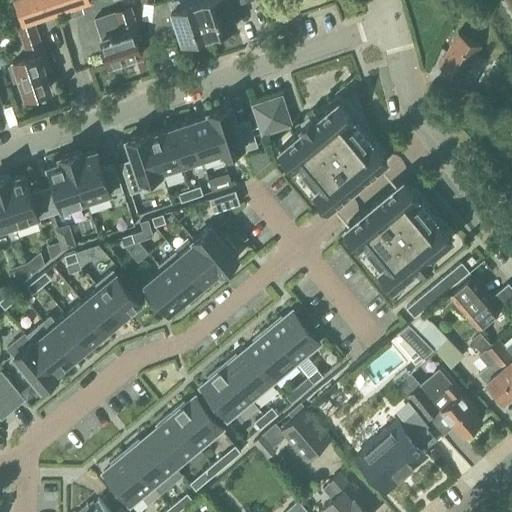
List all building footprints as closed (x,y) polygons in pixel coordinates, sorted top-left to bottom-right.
[(15,0),(22,20),(23,23),(35,19),(65,9),(65,8),(61,0),(15,0)] [(61,0),(65,8),(65,9),(76,5),(90,0),(89,0),(61,0)] [(166,0),(155,4),(152,29),(153,32),(176,24),(183,44),(210,35),(198,0),(166,0)] [(198,0),(210,35),(237,26),(231,6),(245,1),(244,0),(198,0)] [(114,12),(97,18),(103,38),(111,64),(113,63),(115,68),(138,60),(136,56),(141,54),(137,40),(143,37),(133,7),(114,12)] [(15,63),(9,65),(14,82),(20,80),(26,97),(52,88),(46,71),(52,69),(35,19),(23,23),(22,20),(16,22),(28,57),(14,62),(15,63)] [(462,79),(481,45),(458,32),(439,66),(462,79)] [(458,84),(454,95),(473,102),(477,91),(458,84)] [(253,104),(263,133),(292,123),(282,95),(253,104)] [(335,203),(381,165),(382,166),(384,165),(382,164),(387,160),(373,143),(368,147),(358,134),(348,122),(353,118),(339,101),(315,121),(312,118),(301,127),(304,130),(280,150),(294,167),(299,162),(309,175),(319,187),(314,191),(328,208),(333,204),(335,206),(336,205),(335,203)] [(231,104),(210,111),(223,152),(244,145),(245,149),(258,145),(250,119),(237,123),(231,104)] [(209,113),(190,120),(202,157),(221,150),(222,152),(223,152),(210,111),(209,112),(209,113)] [(190,120),(169,127),(183,168),(184,168),(182,163),(202,157),(190,120)] [(149,131),(148,132),(163,177),(164,177),(163,175),(183,168),(169,127),(150,133),(149,131)] [(133,158),(121,162),(131,193),(144,188),(142,184),(163,177),(148,132),(127,139),(133,158)] [(87,204),(89,204),(87,199),(110,192),(111,194),(123,190),(115,164),(102,168),(96,149),(83,153),(81,149),(71,153),(87,204)] [(51,214),(63,210),(64,212),(87,204),(71,153),(60,156),(61,160),(48,165),(54,184),(42,188),(51,214)] [(0,179),(16,228),(17,228),(15,223),(38,216),(39,218),(51,214),(42,188),(31,192),(24,173),(11,177),(10,173),(0,176),(0,179)] [(209,177),(213,190),(224,187),(220,174),(209,177)] [(0,233),(16,228),(0,179),(0,233)] [(350,224),(345,228),(359,245),(364,241),(384,266),(379,270),(394,287),(418,267),(420,270),(431,261),(428,258),(452,238),(438,221),(433,225),(413,201),(418,197),(404,180),(399,184),(397,182),(396,183),(397,185),(351,223),(350,221),(349,222),(350,224)] [(201,185),(190,189),(193,197),(203,194),(201,185)] [(190,189),(179,192),(182,201),(193,197),(190,189)] [(240,203),(236,189),(210,198),(214,212),(240,203)] [(166,222),(163,213),(152,217),(155,225),(166,222)] [(132,232),(135,241),(154,235),(148,218),(140,221),(143,229),(132,232)] [(221,272),(238,257),(234,252),(237,249),(227,237),(224,240),(211,224),(194,238),(221,272)] [(124,245),(135,241),(132,232),(121,236),(124,245)] [(194,241),(179,254),(203,284),(219,270),(221,272),(194,238),(193,239),(194,241)] [(80,264),(87,259),(88,259),(84,248),(76,251),(79,260),(80,264)] [(162,268),(187,297),(203,284),(179,254),(176,250),(159,264),(162,268)] [(65,255),(68,263),(79,260),(76,251),(65,255)] [(462,261),(407,307),(415,316),(470,270),(462,261)] [(113,268),(96,283),(124,316),(141,302),(113,268)] [(162,268),(145,282),(169,312),(187,297),(162,268)] [(36,278),(42,285),(51,278),(45,271),(36,278)] [(469,317),(492,297),(470,272),(447,291),(469,317)] [(34,293),(42,285),(36,278),(28,285),(34,293)] [(98,287),(83,300),(107,330),(124,316),(96,283),(95,283),(98,287)] [(503,304),(511,296),(511,286),(509,283),(494,295),(492,297),(469,317),(477,326),(503,304)] [(0,300),(0,301),(5,308),(14,301),(8,294),(0,300)] [(83,300),(66,314),(90,343),(107,330),(83,300)] [(293,309),(270,329),(296,361),(320,342),(293,309)] [(50,314),(43,320),(74,357),(90,343),(66,314),(57,322),(50,314)] [(43,320),(27,334),(59,373),(60,372),(58,370),(74,357),(43,320)] [(270,329),(247,348),(274,380),(296,361),(270,329)] [(25,332),(7,346),(26,369),(24,371),(34,384),(37,381),(42,387),(59,373),(27,334),(25,332)] [(498,338),(491,344),(511,367),(511,342),(507,347),(498,338)] [(511,367),(491,344),(479,355),(487,364),(478,372),(504,401),(506,399),(508,400),(511,396),(511,367)] [(247,348),(224,366),(257,406),(258,406),(252,398),(274,380),(247,348)] [(224,366),(201,386),(228,418),(239,408),(246,416),(257,406),(224,366)] [(426,418),(439,408),(463,436),(483,419),(468,401),(471,399),(443,367),(408,397),(426,418)] [(318,368),(309,376),(315,383),(324,375),(318,368)] [(394,379),(397,383),(409,373),(406,369),(394,379)] [(0,416),(2,417),(24,398),(2,370),(0,371),(0,416)] [(309,376),(294,388),(300,395),(315,383),(309,376)] [(184,400),(170,412),(199,447),(223,427),(196,395),(186,403),(184,400)] [(278,413),(272,406),(263,413),(269,420),(278,413)] [(304,429),(320,448),(332,438),(306,407),(295,416),(305,429),(304,429)] [(357,454),(356,455),(384,488),(398,476),(396,474),(402,469),(403,470),(424,451),(420,447),(424,444),(426,446),(438,435),(427,423),(429,422),(417,407),(403,419),(408,424),(403,428),(396,420),(364,448),(357,454)] [(158,426),(150,433),(176,466),(199,447),(170,412),(156,423),(158,426)] [(269,420),(263,413),(254,420),(260,428),(269,420)] [(280,429),(307,460),(320,448),(304,429),(305,429),(295,416),(280,429)] [(138,438),(125,449),(160,492),(161,492),(154,484),(176,466),(150,433),(141,441),(138,438)] [(259,446),(269,457),(276,451),(261,434),(254,440),(259,446)] [(113,464),(103,471),(130,504),(142,494),(148,502),(160,492),(125,449),(111,461),(113,464)] [(227,463),(222,456),(213,463),(219,470),(227,463)] [(213,463),(204,471),(210,478),(219,470),(213,463)] [(326,483),(336,493),(321,505),(327,511),(367,511),(364,508),(369,503),(340,470),(326,483)] [(88,503),(76,511),(128,511),(123,505),(114,511),(111,511),(99,497),(98,498),(99,499),(90,506),(88,504),(89,504),(88,503)] [(177,511),(186,505),(180,498),(171,505),(176,511),(177,511)] [(310,511),(299,499),(283,511),(310,511)]
